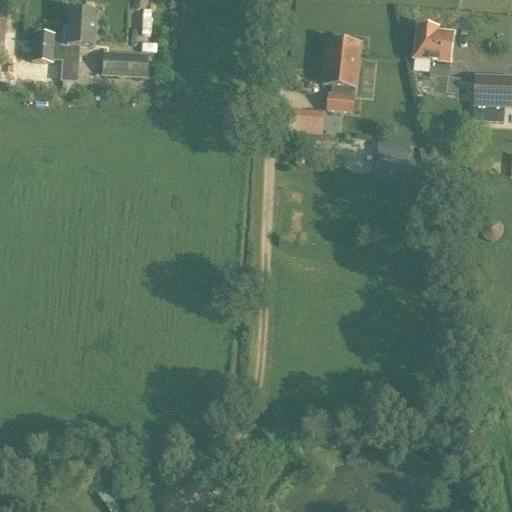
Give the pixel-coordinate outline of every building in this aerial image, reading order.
[(64,30),(64,37),(62,63),(79,64),(80,50),(94,51),(96,16),(67,15),(66,30),(64,30)] [(450,66),(453,36),(437,34),(438,30),(417,28),(413,62),(431,64),(430,78),(448,79),(449,66),(450,66)] [(62,63),(64,37),(33,36),(32,65),(53,66),(53,63),(62,63)] [(355,91),(360,45),(326,42),(321,87),(355,91)] [(147,81),(148,57),(103,54),(102,78),(147,81)] [(511,108),(511,80),(474,79),(473,107),(511,108)] [(459,81),(447,80),(445,96),(457,97),(459,81)] [(353,116),(355,99),(327,96),(326,114),(353,116)] [(323,115),(306,113),(304,136),(321,138),(323,115)] [(408,163),(410,145),(379,141),(376,159),(408,163)] [(404,184),(406,165),(376,161),(373,180),(404,184)]
